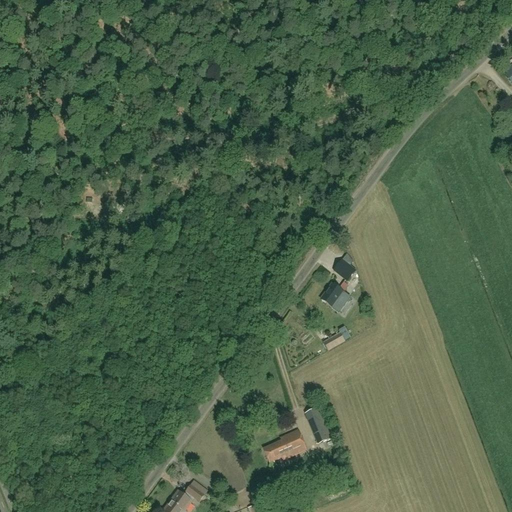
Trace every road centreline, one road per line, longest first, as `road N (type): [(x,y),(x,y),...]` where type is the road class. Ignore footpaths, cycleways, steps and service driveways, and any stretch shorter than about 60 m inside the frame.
road 1 (unclassified): [(127,511),(420,123),(511,37)]
road 2 (track): [(467,0),(320,126),(127,136)]
road 3 (track): [(127,136),(0,138)]
